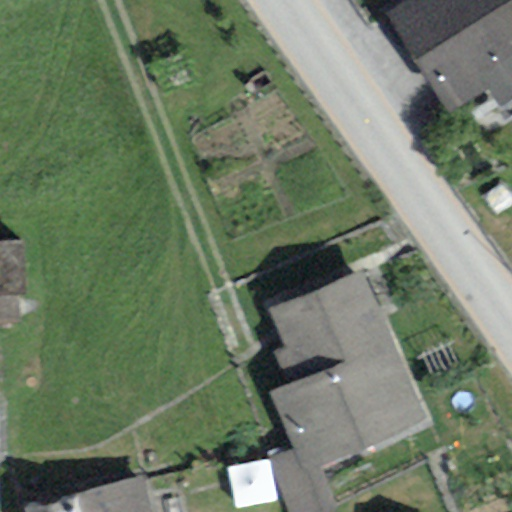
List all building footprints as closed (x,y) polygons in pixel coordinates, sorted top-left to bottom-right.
[(511,98),(511,0),(414,0),(385,20),(449,116),(486,91),(498,108),(511,98)] [(20,245),(0,245),(0,317),(12,317),(12,286),(21,285),(20,245)] [(322,471),(430,423),(361,269),(268,310),(285,347),(273,352),(288,387),(269,395),(292,448),(306,478),(322,471)] [(326,511),(335,508),(322,471),(306,478),(292,448),(269,458),(287,511),(326,511)] [(152,511),(143,478),(74,496),(77,511),(152,511)] [(77,511),(74,496),(22,510),(22,511),(77,511)]
